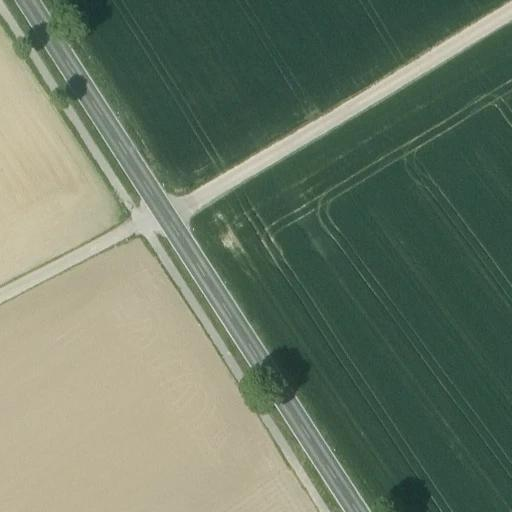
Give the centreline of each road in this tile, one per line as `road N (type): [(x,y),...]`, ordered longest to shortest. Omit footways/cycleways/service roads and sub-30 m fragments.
road 1 (track): [(511,5),(165,214),(0,296)]
road 2 (secondary): [(165,214),(353,511)]
road 3 (secondary): [(165,214),(28,0)]
